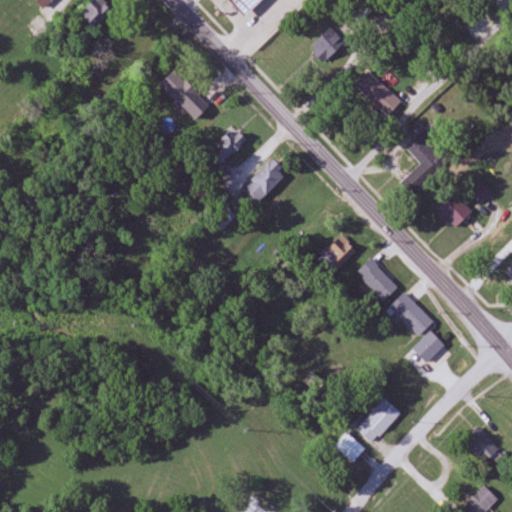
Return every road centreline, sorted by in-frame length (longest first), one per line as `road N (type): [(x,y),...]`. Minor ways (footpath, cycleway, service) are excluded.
road 1 (tertiary): [(511,360),(180,0)]
road 2 (residential): [(351,511),(506,352)]
